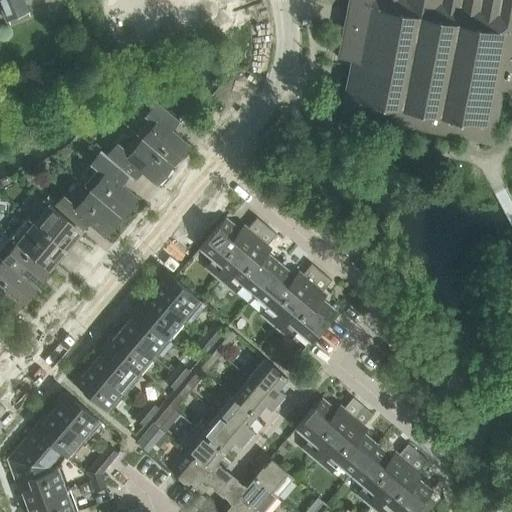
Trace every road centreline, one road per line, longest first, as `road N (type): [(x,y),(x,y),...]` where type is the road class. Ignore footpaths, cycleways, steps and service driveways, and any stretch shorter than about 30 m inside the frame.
road 1 (residential): [(336,364),(385,305),(217,163)]
road 2 (residential): [(217,163),(23,385)]
road 3 (residential): [(282,0),(287,69),(217,163)]
road 4 (residential): [(429,442),(336,364)]
